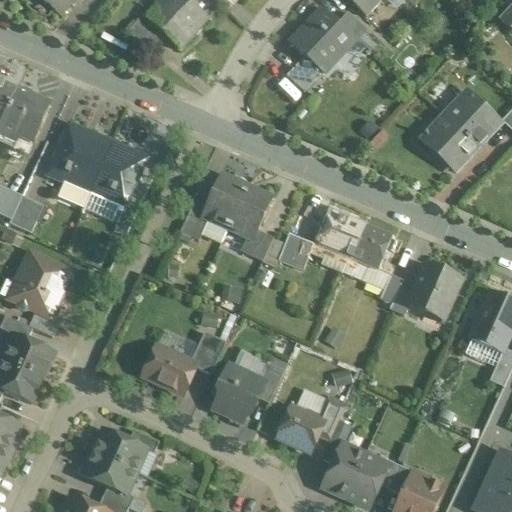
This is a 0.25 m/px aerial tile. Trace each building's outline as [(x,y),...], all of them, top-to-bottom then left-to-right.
[(41,0),(61,17),(76,0),(41,0)] [(171,0),(150,23),(178,50),(218,6),(211,0),(171,0)] [(344,0),(366,20),(384,0),(344,0)] [(511,7),(500,21),(511,32),(511,7)] [(338,25),(323,12),(290,47),(304,60),(296,68),(314,84),(322,76),(355,41),(338,25)] [(368,34),(347,15),(338,25),(355,41),(358,44),(368,34)] [(161,45),(137,23),(127,34),(150,56),(161,45)] [(314,84),(296,68),(286,79),(304,95),(314,84)] [(16,91),(0,84),(0,120),(2,121),(16,91)] [(50,106),(16,91),(2,121),(0,125),(0,145),(13,151),(19,139),(32,145),(50,106)] [(469,92),(444,119),(477,150),(502,123),(469,92)] [(511,113),(502,123),(511,132),(511,113)] [(477,150),(444,119),(423,141),(457,172),(477,150)] [(68,127),(47,177),(89,196),(90,196),(112,146),(68,127)] [(147,162),(112,146),(90,196),(89,196),(83,212),(117,227),(120,220),(124,211),(125,211),(131,198),(147,162)] [(247,189),(222,177),(206,210),(202,221),(208,223),(227,232),(247,189)] [(21,199),(0,189),(0,217),(11,223),(21,199)] [(272,200),(247,189),(227,232),(246,241),(252,244),(257,234),(272,200)] [(131,198),(125,211),(124,211),(120,220),(131,225),(132,225),(142,203),(131,198)] [(43,209),(21,199),(11,223),(9,227),(31,237),(43,209)] [(194,204),(180,235),(198,244),(208,223),(202,221),(206,210),(194,204)] [(365,227),(332,214),(318,248),(348,260),(351,261),(365,227)] [(131,225),(120,220),(117,227),(117,228),(127,233),(131,225)] [(392,238),(365,227),(351,261),(348,260),(346,266),(367,274),(369,268),(378,272),(392,238)] [(273,241),(257,234),(252,244),(246,241),(240,254),(262,265),(273,241)] [(314,246),(289,236),(278,262),(303,272),(314,246)] [(30,256),(15,287),(7,283),(0,299),(8,303),(16,307),(18,311),(24,313),(29,312),(35,315),(50,322),(50,321),(60,300),(61,300),(64,292),(71,275),(30,256)] [(461,281),(426,266),(414,294),(407,309),(408,309),(425,317),(427,311),(443,318),(440,324),(442,324),(461,281)] [(391,277),(381,300),(392,305),(400,288),(403,283),(391,277)] [(414,294),(400,288),(392,305),(390,312),(404,318),(408,309),(407,309),(414,294)] [(511,303),(490,294),(469,341),(502,355),(511,332),(511,303)] [(50,322),(35,315),(28,330),(32,332),(52,341),(59,325),(50,321),(50,322)] [(28,330),(5,319),(0,329),(0,332),(14,338),(14,337),(27,343),(32,332),(28,330)] [(198,349),(165,334),(158,349),(157,348),(142,379),(183,398),(195,371),(196,368),(190,365),(198,349)] [(226,345),(204,335),(198,349),(190,365),(196,368),(195,371),(211,378),(226,345)] [(27,343),(14,337),(14,338),(3,363),(42,381),(54,356),(27,343)] [(42,381),(3,363),(0,368),(0,392),(4,394),(31,407),(42,381)] [(284,374),(267,366),(260,382),(265,385),(258,402),(269,407),(284,374)] [(260,382),(228,368),(220,387),(223,389),(213,412),(242,425),(248,414),(251,416),(258,402),(265,385),(260,382)] [(345,411),(327,402),(317,422),(324,425),(318,438),(330,443),(332,438),(345,411)] [(317,422),(291,410),(286,421),(288,427),(281,443),(310,456),(318,438),(324,425),(317,422)] [(0,420),(0,448),(10,453),(20,430),(0,420)] [(128,445),(103,433),(92,456),(136,476),(146,454),(146,453),(128,445)] [(159,446),(133,434),(128,445),(146,453),(146,454),(153,457),(159,446)] [(344,444),(332,438),(330,443),(321,462),(332,467),(342,447),(343,447),(344,444)] [(343,447),(342,447),(332,467),(322,490),(345,501),(365,458),(343,447)] [(0,474),(10,453),(0,448),(0,474)] [(511,493),(511,458),(500,454),(488,483),(511,493)] [(136,476),(92,456),(82,479),(107,490),(126,499),(126,497),(134,501),(133,501),(137,503),(147,481),(136,476)] [(388,468),(365,458),(345,501),(368,511),(380,488),(389,468),(388,468)] [(389,468),(380,488),(391,493),(401,470),(389,464),(388,468),(389,468)] [(401,470),(391,493),(401,498),(412,475),(413,476),(413,475),(401,470)] [(401,498),(395,511),(434,511),(444,490),(413,476),(412,475),(401,498)] [(511,511),(511,493),(488,483),(475,511),(511,511)] [(126,499),(107,490),(102,501),(126,511),(128,511),(133,501),(134,501),(126,497),(126,499)] [(97,511),(70,499),(64,511),(97,511)] [(126,511),(102,501),(97,511),(126,511)] [(137,503),(133,501),(128,511),(141,511),(143,509),(141,505),(137,503)]
